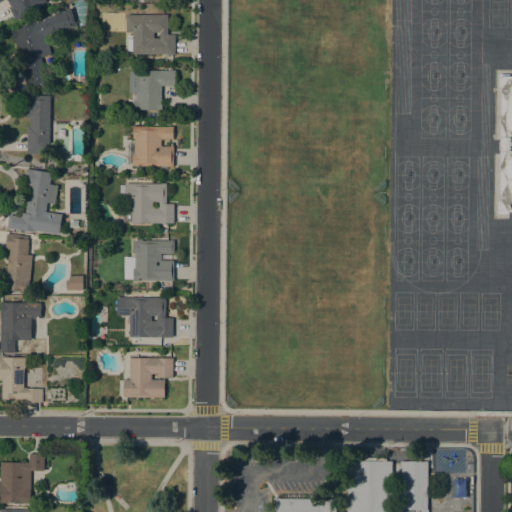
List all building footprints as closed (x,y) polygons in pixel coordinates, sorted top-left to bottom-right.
[(45,0),(46,1),(17,20),(8,7),(10,6),(6,0),(45,0)] [(46,37),(47,36),(48,41),(47,41),(51,53),(40,56),(44,69),(40,70),(44,82),(27,87),(24,75),(25,74),(15,39),(13,40),(11,30),(45,21),(44,18),(55,15),(54,13),(71,9),(76,26),(46,35),(46,37)] [(132,50),(125,50),(126,14),(162,14),(167,14),(167,34),(175,34),(175,54),(132,54),(132,51),(132,50)] [(129,70),(169,70),(175,70),(175,86),(161,86),(161,99),(162,99),(162,109),(133,109),(133,94),(129,94),(129,70)] [(511,76),(511,212),(500,212),(501,76),(511,76)] [(49,154),(27,153),(27,126),(30,126),(30,117),(26,117),(26,95),(50,95),(49,154)] [(132,153),(134,153),(134,138),(133,138),(133,126),(173,126),(173,139),(161,139),(161,146),(173,146),(173,166),(132,166),(132,165),(132,153)] [(8,214),(21,216),(22,212),(25,213),(28,190),(27,190),(27,185),(23,184),(25,169),(51,172),(50,184),(58,185),(55,203),(47,202),(46,212),(62,214),(59,234),(36,231),(36,232),(7,228),(8,214)] [(131,223),(131,221),(123,221),(123,204),(130,204),(130,201),(123,201),(123,200),(119,200),(119,185),(125,185),(125,183),(161,183),(166,183),(166,203),(174,203),(174,223),(131,223)] [(28,293),(20,292),(20,291),(1,289),(3,274),(6,274),(7,264),(8,264),(9,249),(5,249),(7,233),(28,235),(27,239),(28,239),(28,245),(29,245),(28,254),(32,255),(28,293)] [(133,267),(135,267),(135,253),(133,253),(133,240),(135,240),(135,239),(142,239),(142,241),(169,241),(169,240),(174,240),(174,253),(161,253),(161,260),(174,260),(174,280),(133,280),(133,278),(133,267)] [(123,256),(123,278),(131,278),(132,257),(123,256)] [(66,280),(70,280),(70,276),(82,275),(83,290),(66,290),(66,280)] [(129,337),(129,315),(116,315),(117,297),(162,297),(165,297),(165,300),(166,300),(166,306),(165,306),(165,318),(173,318),(172,337),(129,337)] [(0,301),(7,301),(7,302),(40,302),(40,318),(31,318),(31,329),(33,329),(33,333),(31,333),(31,340),(15,340),(15,352),(0,352),(0,301)] [(24,388),(42,388),(42,402),(24,402),(24,399),(15,399),(15,398),(9,398),(9,399),(2,399),(2,380),(0,380),(0,356),(8,356),(8,357),(25,357),(25,368),(24,368),(24,388)] [(123,397),(123,378),(129,378),(129,357),(173,358),(173,378),(157,377),(157,374),(151,374),(151,379),(165,379),(164,397),(124,397),(123,397)] [(0,462),(29,462),(29,454),(44,454),(44,471),(31,471),(30,503),(0,503),(0,462)] [(347,511),(347,461),(392,461),(392,511),(347,511)] [(400,510),(400,461),(428,461),(427,509),(428,509),(428,511),(418,511),(418,510),(414,510),(400,510)] [(278,511),(279,498),(336,499),(336,511),(278,511)]
